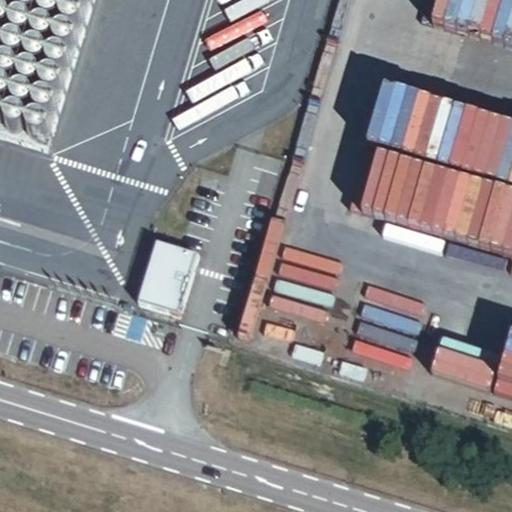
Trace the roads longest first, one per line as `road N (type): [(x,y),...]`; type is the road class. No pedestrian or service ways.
road 1 (tertiary): [(0,398),(366,511)]
road 2 (unknown): [(338,218),(432,240),(511,7)]
road 3 (unknown): [(338,218),(393,0)]
